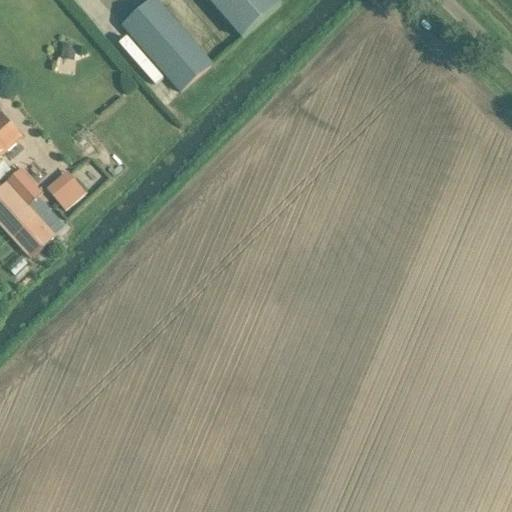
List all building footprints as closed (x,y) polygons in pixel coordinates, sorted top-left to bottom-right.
[(276,0),(208,0),(243,40),(282,6),(276,0)] [(213,65),(157,1),(126,28),(182,92),(213,65)] [(73,63),(75,47),(62,45),(59,61),(73,63)] [(0,116),(0,158),(21,140),(0,116)] [(21,170),(8,182),(31,209),(48,230),(55,238),(56,236),(50,229),(59,221),(39,199),(44,195),(21,170)] [(88,195),(68,172),(48,190),(67,213),(88,195)] [(0,189),(0,225),(32,259),(55,238),(48,230),(31,209),(8,182),(0,189)]
